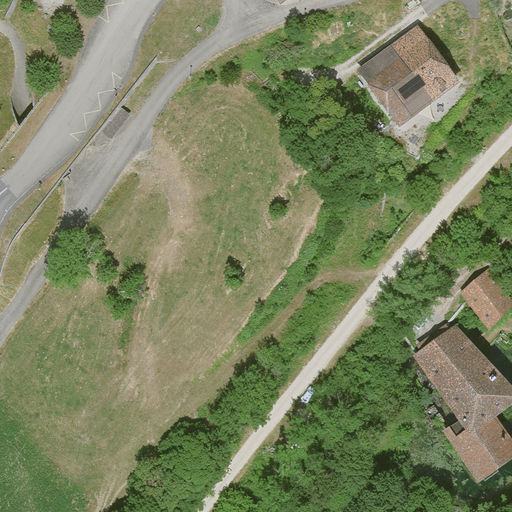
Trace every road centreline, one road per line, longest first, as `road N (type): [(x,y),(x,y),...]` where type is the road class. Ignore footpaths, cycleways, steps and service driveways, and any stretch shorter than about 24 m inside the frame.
road 1 (track): [(511,132),(377,286),(200,511)]
road 2 (unclassified): [(145,0),(48,146),(0,194)]
road 3 (track): [(0,26),(18,44),(25,117),(98,188)]
